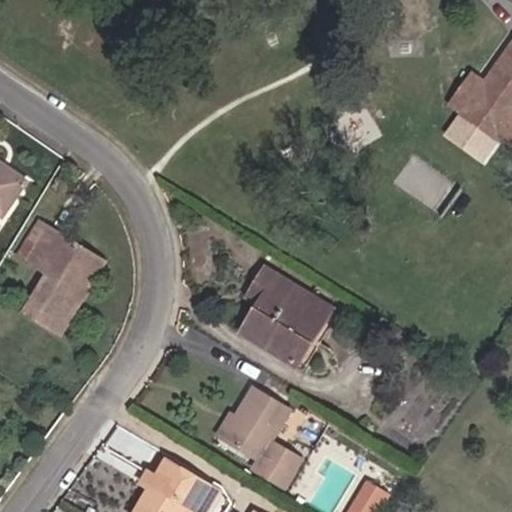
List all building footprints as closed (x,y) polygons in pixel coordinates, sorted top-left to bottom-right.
[(453,139),(490,163),(511,129),(511,46),(477,101),(453,139)] [(453,139),(477,101),(463,95),(441,128),(453,139)] [(511,160),(511,129),(490,163),(503,172),(511,160)] [(0,233),(20,204),(0,191),(0,233)] [(54,354),(77,315),(67,308),(86,274),(40,245),(20,280),(44,295),(22,335),(54,354)] [(97,281),(86,274),(67,308),(77,315),(97,281)] [(259,292),(248,309),(264,320),(255,336),(250,332),(238,351),(283,383),(295,366),(300,368),(319,339),(304,328),(307,322),(259,292)] [(256,324),(250,332),(255,336),(264,320),(248,309),(244,317),(256,324)] [(226,436),(210,460),(248,487),(244,495),(272,511),(279,511),(294,490),(265,468),(287,436),(243,410),(226,436)] [(198,511),(155,484),(145,499),(149,504),(143,511),(198,511)] [(134,508),(138,511),(143,511),(149,504),(145,499),(141,497),(134,508)]
